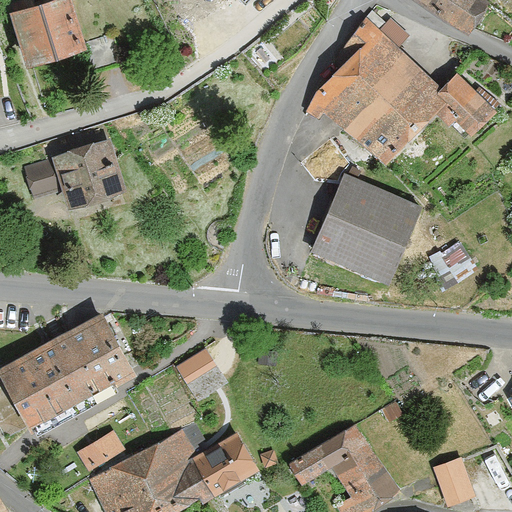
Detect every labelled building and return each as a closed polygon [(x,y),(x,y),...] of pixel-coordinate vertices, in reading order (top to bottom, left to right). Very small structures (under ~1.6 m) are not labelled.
[(12,14),(28,63),(84,45),(87,44),(86,41),(72,0),(43,0),(44,4),(12,14)] [(487,0),(424,0),(475,32),(493,3),(487,0)] [(325,108),(384,163),(434,111),(449,124),(455,118),(472,134),(496,109),(457,73),(441,89),(397,47),(409,35),(390,18),(379,29),(367,18),(345,42),(356,53),(314,97),(309,111),(320,117),(325,108)] [(87,44),(84,45),(92,72),(123,62),(113,33),(86,41),(87,44)] [(64,187),(71,207),(126,189),(109,139),(24,167),(34,197),(64,187)] [(421,206),(347,174),(313,250),(388,283),(421,206)] [(441,253),(454,273),(474,259),(461,239),(441,253)] [(0,365),(0,369),(30,426),(134,371),(102,311),(0,365)] [(199,397),(224,381),(204,351),(180,366),(199,397)] [(338,503),(342,511),(355,511),(399,486),(354,425),(290,461),(302,481),(333,464),(352,495),(338,503)] [(91,480),(108,511),(168,511),(204,492),(187,461),(197,455),(183,430),(91,480)] [(89,469),(123,451),(113,432),(79,450),(89,469)] [(238,433),(197,455),(187,461),(204,492),(206,497),(258,468),(238,433)] [(434,467),(447,504),(473,495),(460,458),(434,467)]
